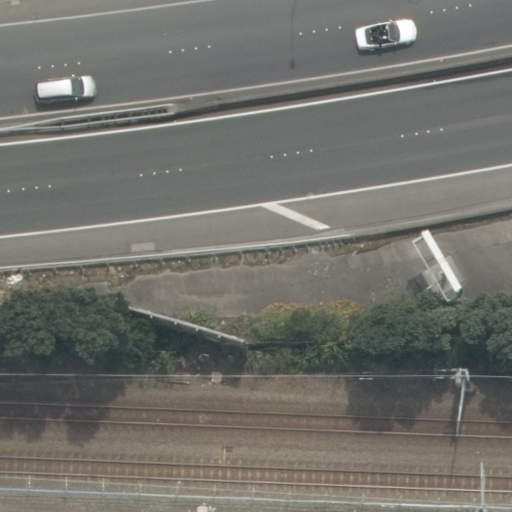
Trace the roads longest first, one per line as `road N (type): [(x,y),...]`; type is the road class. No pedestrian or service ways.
road 1 (trunk): [(511,117),(163,176),(0,191)]
road 2 (trunk): [(0,73),(351,27),(492,0)]
